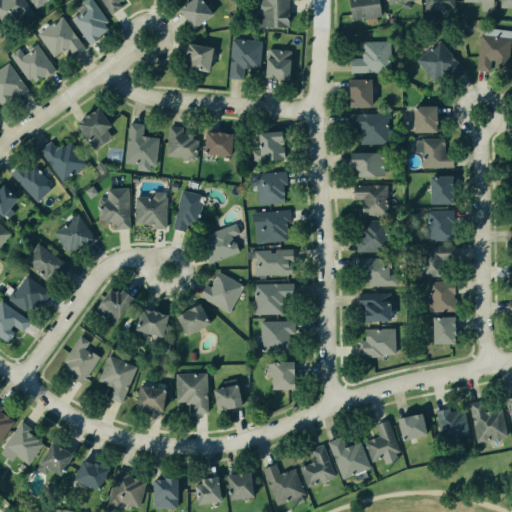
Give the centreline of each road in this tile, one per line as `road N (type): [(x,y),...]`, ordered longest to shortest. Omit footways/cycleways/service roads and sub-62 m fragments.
road 1 (residential): [(511,355),(240,439),(200,443),(109,428),(0,359)]
road 2 (residential): [(324,0),(320,111),(337,404)]
road 3 (residential): [(494,360),(484,158),(469,95)]
road 4 (residential): [(112,62),(127,81),(157,94),(320,111)]
road 5 (residential): [(24,377),(104,272),(119,261),(187,253)]
road 6 (residential): [(0,147),(147,39)]
